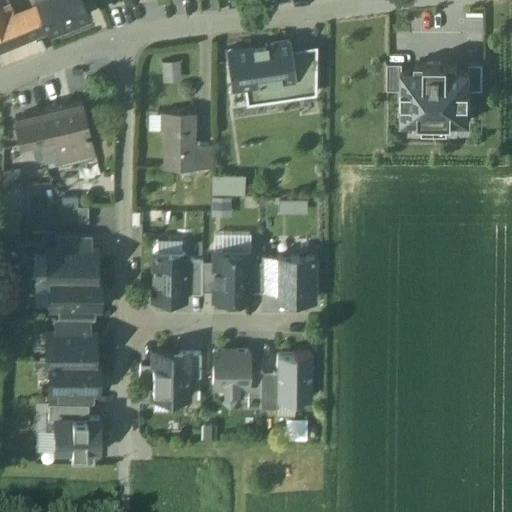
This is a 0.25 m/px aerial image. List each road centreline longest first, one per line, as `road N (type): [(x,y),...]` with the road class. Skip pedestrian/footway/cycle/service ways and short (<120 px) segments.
road 1 (residential): [(125,325),(130,37)]
road 2 (residential): [(130,37),(397,0)]
road 3 (residential): [(304,325),(125,325)]
road 4 (residential): [(124,465),(125,325)]
road 5 (residential): [(0,85),(130,37)]
